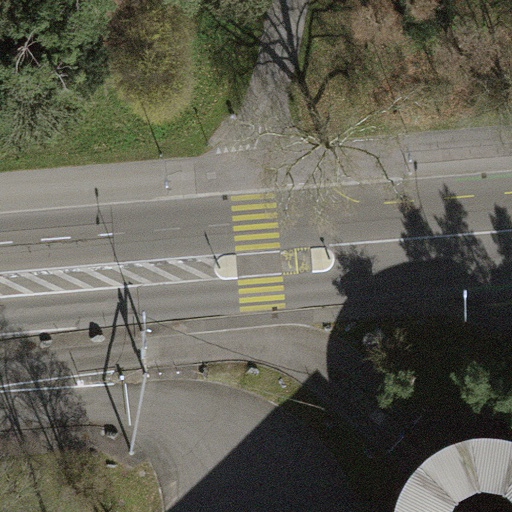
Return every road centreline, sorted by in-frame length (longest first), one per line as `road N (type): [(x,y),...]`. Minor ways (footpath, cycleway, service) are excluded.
road 1 (unclassified): [(0,318),(301,289),(497,232)]
road 2 (unclassified): [(497,232),(294,221),(0,245)]
